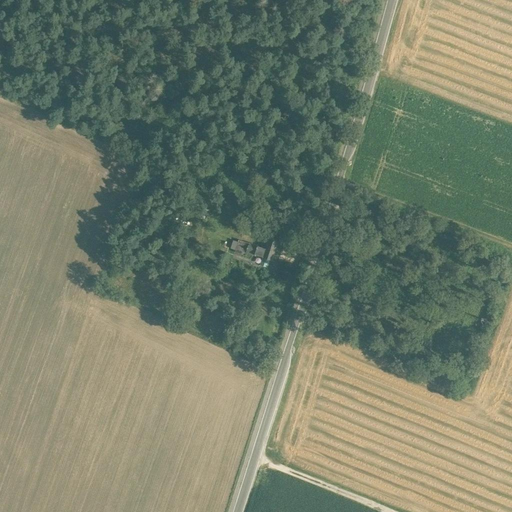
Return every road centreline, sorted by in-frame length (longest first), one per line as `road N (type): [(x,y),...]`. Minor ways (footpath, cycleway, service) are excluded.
road 1 (tertiary): [(236,511),(391,0)]
road 2 (track): [(511,251),(339,185)]
road 3 (track): [(390,511),(248,454)]
